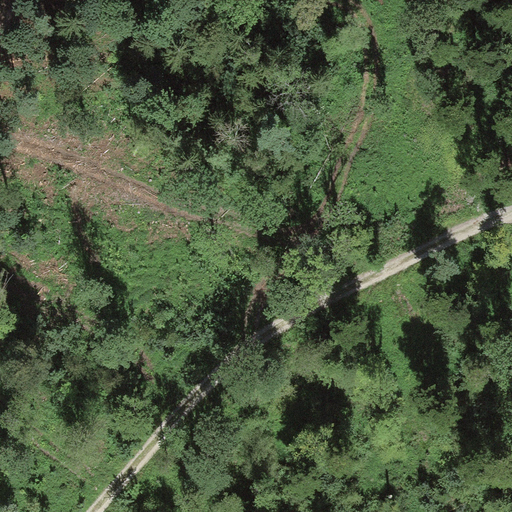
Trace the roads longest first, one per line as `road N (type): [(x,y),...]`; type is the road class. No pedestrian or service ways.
road 1 (track): [(511,215),(292,314),(190,404),(93,511)]
road 2 (track): [(402,0),(345,178)]
